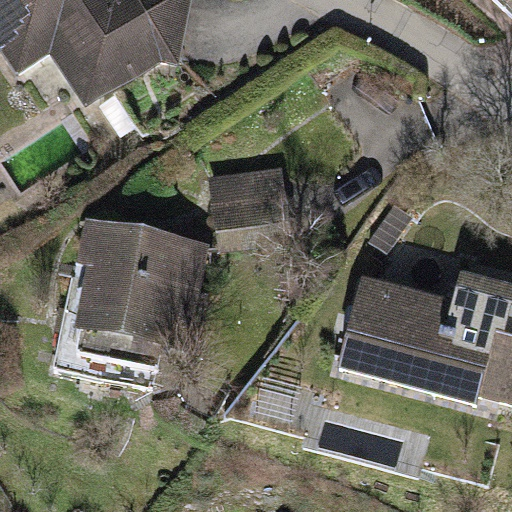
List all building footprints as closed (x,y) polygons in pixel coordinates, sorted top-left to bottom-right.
[(0,0),(0,40),(20,71),(53,49),(89,102),(148,62),(150,53),(171,56),(181,0),(0,0)] [(136,132),(115,101),(100,111),(121,142),(136,132)] [(277,207),(218,216),(223,254),(282,245),(277,207)] [(77,264),(54,374),(152,395),(173,293),(194,297),(203,256),(91,233),(84,266),(77,264)] [(364,288),(342,370),(381,380),(386,360),(477,384),(474,397),(511,407),(511,297),(463,285),(456,312),(364,288)]
